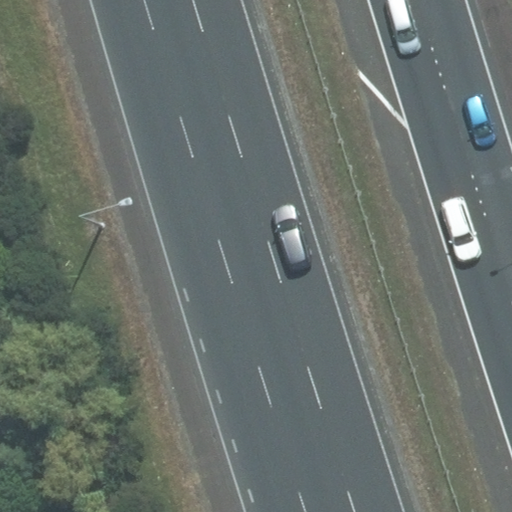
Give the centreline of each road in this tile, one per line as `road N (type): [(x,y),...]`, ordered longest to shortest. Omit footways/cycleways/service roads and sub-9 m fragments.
road 1 (motorway): [(360,511),(195,0)]
road 2 (motorway): [(459,0),(511,178)]
